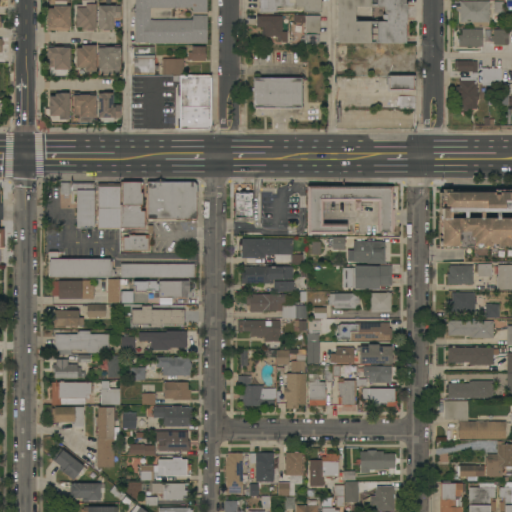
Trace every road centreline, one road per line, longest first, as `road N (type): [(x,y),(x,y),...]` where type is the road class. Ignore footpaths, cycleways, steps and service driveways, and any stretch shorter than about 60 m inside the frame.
road 1 (tertiary): [(26,511),(25,156)]
road 2 (residential): [(211,511),(216,157)]
road 3 (residential): [(416,511),(416,157)]
road 4 (residential): [(211,430),(417,429)]
road 5 (residential): [(227,0),(227,157)]
road 6 (primary): [(386,157),(266,157)]
